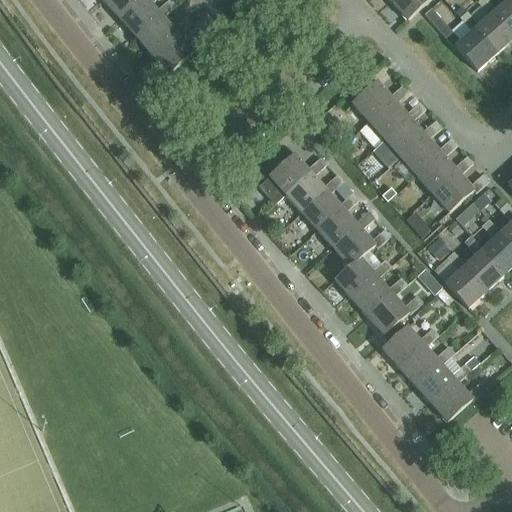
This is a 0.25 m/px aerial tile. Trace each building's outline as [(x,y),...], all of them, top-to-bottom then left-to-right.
[(108,0),(104,4),(120,22),(144,0),(145,0),(147,1),(148,0),(108,0)] [(144,0),(120,22),(136,40),(161,17),(163,19),(176,8),(170,2),(157,13),(147,1),(145,0),(144,0)] [(394,0),(390,4),(407,22),(432,0),(433,1),(434,0),(394,0)] [(483,0),(477,5),(489,18),(490,17),(511,41),(511,5),(509,1),(507,3),(496,12),(484,0),(483,0)] [(425,18),(442,37),(448,31),(432,12),(425,18)] [(459,21),(471,34),(472,33),(495,58),(511,42),(511,41),(490,17),(489,18),(478,28),(466,15),(459,21)] [(136,40),(151,58),(177,36),(179,38),(192,26),(186,20),(173,31),(163,19),(161,17),(136,40)] [(448,31),(442,37),(453,50),(454,49),(476,74),(495,58),(472,33),(471,34),(460,44),(448,31)] [(177,36),(151,58),(168,77),(193,55),(194,56),(208,44),(202,37),(189,49),(179,38),(177,36)] [(352,107),(369,125),(394,103),(396,106),(409,94),(403,88),(390,99),(377,84),(352,107)] [(369,125),(385,143),(409,121),(412,124),(425,113),(419,106),(406,117),(396,106),(394,103),(369,125)] [(385,143),(400,161),(425,139),(428,142),(441,130),(434,124),(422,135),(412,124),(409,121),(385,143)] [(400,161),(416,179),(441,157),(444,160),(457,149),(451,142),(438,153),(428,142),(425,139),(400,161)] [(416,179),(432,197),(457,175),(460,178),(473,167),(467,160),(454,171),(444,160),(441,157),(416,179)] [(269,180),(285,199),(310,177),(313,180),(326,168),(320,161),(307,172),(294,158),(269,180)] [(457,175),(432,197),(449,216),(473,194),(475,196),(489,185),(482,177),(469,189),(460,178),(457,175)] [(285,199),(301,217),(326,195),(329,198),(342,186),(336,179),(323,191),(313,180),(310,177),(285,199)] [(301,217),(317,235),(342,212),(345,216),(358,204),(352,197),(339,209),(329,198),(326,195),(301,217)] [(511,225),(501,235),(498,237),(511,251),(511,213),(506,207),(500,213),(511,225)] [(317,235),(333,253),(358,230),(361,233),(374,222),(368,215),(355,227),(345,216),(342,212),(317,235)] [(494,241),(483,251),(481,253),(503,278),(511,270),(511,251),(498,237),(501,235),(489,222),(482,229),(494,241)] [(333,253),(349,271),(350,272),(360,262),(374,250),(377,252),(390,240),(384,233),(371,245),(361,233),(358,230),(333,253)] [(476,258),(465,268),(463,270),(486,294),(503,278),(481,253),(483,251),(471,238),(464,245),(476,258)] [(453,255),(447,261),(459,274),(445,287),(467,311),(486,294),(463,270),(465,268),(453,255)] [(334,283),(351,302),(376,280),(377,282),(391,270),(385,263),(372,275),(360,262),(350,272),(349,271),(334,283)] [(351,302),(367,320),(392,298),(393,299),(406,288),(400,281),(387,293),(377,282),(376,280),(351,302)] [(392,298),(367,320),(383,338),(408,317),(409,318),(423,306),(417,299),(403,311),(393,299),(392,298)] [(382,352),(399,371),(424,348),(425,350),(438,338),(432,332),(419,343),(407,330),(382,352)] [(399,371),(414,388),(439,366),(440,367),(453,356),(448,349),(435,361),(425,350),(424,348),(399,371)] [(414,388),(430,406),(455,383),(457,386),(470,374),(464,367),(451,379),(440,367),(439,366),(414,388)] [(455,383),(430,406),(447,425),(472,403),(473,404),(486,392),(480,385),(467,397),(457,386),(455,383)]
